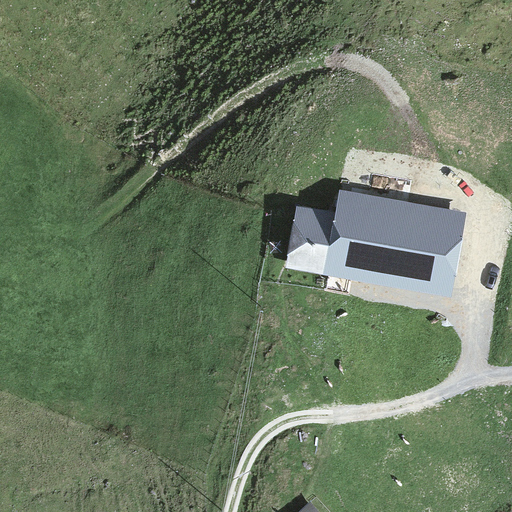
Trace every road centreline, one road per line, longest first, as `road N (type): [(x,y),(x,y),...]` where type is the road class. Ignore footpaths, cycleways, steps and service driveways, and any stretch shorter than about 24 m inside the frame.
road 1 (track): [(93,222),(232,104),(311,62),(345,59),(391,85),(432,169)]
road 2 (track): [(511,374),(408,405),(277,424),(250,454),(230,511)]
road 3 (track): [(469,384),(487,238),(470,196),(432,169)]
